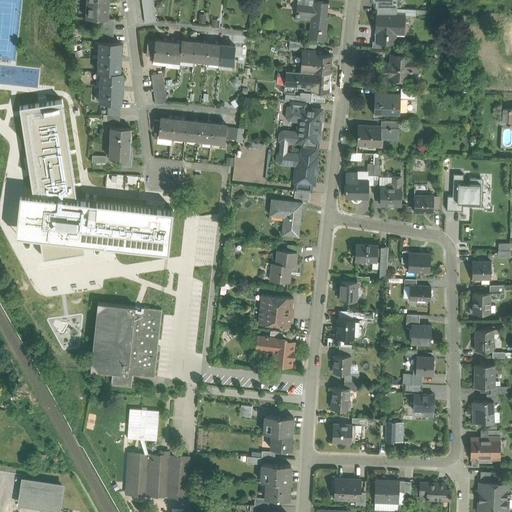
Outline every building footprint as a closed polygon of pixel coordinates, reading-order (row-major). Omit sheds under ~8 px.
[(108,0),(87,0),(86,17),(101,18),(107,18),(108,18),(108,0)] [(314,0),(314,1),(313,3),(309,3),(309,5),(300,4),(299,11),(298,11),(297,15),(311,16),(309,37),(325,39),(328,17),(323,17),(324,9),(328,9),(328,2),(314,0)] [(372,0),(373,1),(375,2),(377,2),(376,13),(396,14),(396,8),(396,0),(372,0)] [(396,14),(376,13),(376,31),(377,31),(377,41),(377,42),(386,42),(395,42),(395,29),(404,29),(405,15),(396,14)] [(169,41),(155,40),(155,41),(154,56),(153,58),(167,59),(169,41)] [(195,41),(182,40),(181,43),(180,58),(193,59),(195,41)] [(121,42),(100,41),(99,57),(120,58),(121,42)] [(155,41),(148,41),(147,55),(154,56),(155,41)] [(181,43),(169,41),(167,59),(180,61),(180,58),(181,43)] [(208,43),(195,41),(193,59),(206,61),(208,43)] [(316,44),(290,41),(289,49),(303,50),(316,51),(316,44)] [(221,44),(208,43),(206,61),(219,62),(221,44)] [(235,46),(221,44),(219,62),(233,64),(235,46)] [(372,47),(369,47),(368,59),(383,60),(384,48),(372,47)] [(331,55),(315,54),(316,51),(303,50),(301,71),(313,72),(314,72),(329,73),(331,55)] [(410,55),(391,54),(390,63),(382,62),(382,76),(393,77),(393,79),(409,80),(410,71),(418,71),(418,57),(410,57),(410,55)] [(120,58),(99,57),(98,72),(123,73),(123,72),(120,72),(120,58)] [(301,71),(286,70),(285,84),(302,86),(303,82),(313,82),(313,72),(301,71)] [(123,73),(98,72),(101,72),(101,87),(122,88),(123,73)] [(329,73),(314,72),(313,82),(312,90),(328,91),(329,73)] [(122,88),(101,87),(100,102),(109,103),(121,103),(122,88)] [(415,88),(401,88),(400,95),(400,96),(414,96),(415,88)] [(313,93),(299,92),(298,101),(312,102),(313,93)] [(400,95),(375,94),(374,110),(399,112),(400,96),(400,95)] [(39,104),(19,107),(20,111),(21,116),(27,157),(30,175),(33,191),(33,194),(77,199),(75,188),(74,184),(70,154),(69,151),(63,109),(61,100),(47,102),(39,104)] [(306,102),(292,100),(291,107),(305,109),(306,102)] [(121,103),(109,103),(108,114),(120,115),(121,103)] [(291,107),(288,107),(287,117),(289,119),(297,120),(299,122),(298,131),(296,132),(283,131),(280,133),(279,140),(282,140),(302,143),(302,139),(318,141),(319,141),(323,111),(305,109),(291,107)] [(173,118),(160,117),(158,135),(171,136),(173,118)] [(186,120),(173,118),(171,136),(184,138),(186,120)] [(199,121),(186,120),(184,138),(197,139),(199,121)] [(212,123),(199,121),(197,139),(210,140),(212,123)] [(227,124),(212,123),(210,140),(225,142),(225,138),(227,127),(227,124)] [(383,127),(357,125),(357,142),(370,143),(370,144),(380,145),(380,136),(386,136),(386,138),(390,138),(390,136),(391,129),(395,129),(395,127),(383,127)] [(131,127),(110,126),(110,127),(112,127),(112,141),(130,142),(131,127)] [(318,141),(302,139),(302,143),(302,148),(317,150),(318,141)] [(317,150),(302,148),(302,143),(282,140),(280,152),(278,154),(277,160),(279,162),(296,164),(294,182),(296,182),(312,184),(314,184),(315,175),(317,175),(318,166),(316,166),(318,156),(317,156),(317,150)] [(130,142),(112,141),(111,157),(121,157),(121,165),(131,165),(131,157),(129,157),(130,142)] [(373,160),(372,151),(352,152),(352,161),(373,160)] [(357,172),(347,172),(347,179),(346,197),(367,197),(368,180),(357,179),(357,172)] [(450,195),(450,208),(463,208),(463,204),(485,204),(485,183),(464,183),(464,173),(452,173),(452,182),(455,182),(455,195),(450,195)] [(312,184),(296,182),(295,190),(310,192),(311,192),(312,184)] [(394,183),(388,183),(388,186),(380,186),(380,204),(400,204),(400,186),(394,186),(394,183)] [(295,190),(294,197),(309,199),(310,192),(295,190)] [(169,251),(173,210),(164,209),(153,208),(138,206),(96,201),(93,201),(89,200),(85,200),(77,199),(33,194),(20,192),(14,235),(40,238),(83,242),(113,245),(169,251)] [(433,195),(414,195),(414,212),(433,212),(433,195)] [(302,202),(272,199),(270,214),(286,216),(285,226),(283,226),(282,234),(298,235),(300,217),(298,217),(299,202),(302,202)] [(83,242),(40,238),(43,257),(85,252),(83,242)] [(301,245),(288,244),(287,250),(296,251),(296,252),(300,253),(301,245)] [(378,245),(358,244),(357,260),(377,261),(378,245)] [(287,250),(278,249),(276,263),(272,262),(271,273),(275,273),(274,280),(289,282),(291,265),(295,266),(296,252),(296,251),(287,250)] [(409,252),(408,263),(408,270),(430,271),(430,253),(409,252)] [(490,262),(472,262),(472,278),(480,278),(490,278),(490,262)] [(357,282),(341,281),(340,300),(356,300),(357,282)] [(503,284),(489,285),(489,292),(490,292),(490,293),(503,293),(503,284)] [(416,285),(410,285),(405,285),(404,297),(409,297),(409,299),(430,300),(431,286),(416,285)] [(489,292),(473,292),(473,312),(490,312),(490,293),(490,292),(489,292)] [(293,297),(261,294),(258,322),(290,325),(293,297)] [(86,342),(89,298),(76,297),(73,341),(86,342)] [(134,306),(98,302),(91,369),(113,371),(111,383),(131,386),(132,380),(133,374),(155,376),(158,346),(158,343),(159,340),(161,316),(162,309),(149,307),(137,306),(134,306)] [(419,314),(407,313),(406,324),(411,325),(411,324),(418,324),(419,314)] [(354,319),(338,318),(337,337),(353,338),(354,319)] [(418,324),(411,324),(411,325),(410,342),(431,343),(431,338),(432,338),(432,334),(431,334),(432,325),(418,324)] [(493,329),(475,329),(475,349),(493,350),(493,329)] [(282,331),(270,330),(269,337),(281,338),(282,331)] [(285,341),(281,338),(269,337),(258,336),(257,345),(261,346),(261,349),(274,351),(272,363),(291,365),(294,342),(285,341)] [(351,346),(339,346),(339,352),(346,352),(346,355),(351,355),(351,346)] [(346,352),(339,352),(339,355),(335,354),(334,372),(349,373),(350,364),(351,364),(351,355),(346,355),(346,352)] [(417,356),(416,356),(415,373),(422,374),(433,374),(434,357),(417,356)] [(494,364),(475,364),(475,386),(491,386),(493,386),(494,364)] [(415,373),(412,373),(411,384),(422,385),(422,374),(415,373)] [(349,387),(333,386),(332,408),(350,409),(350,400),(348,400),(349,387)] [(434,394),(414,393),(413,409),(420,409),(420,419),(415,419),(415,423),(432,424),(433,413),(434,394)] [(491,393),(486,393),(486,401),(491,400),(491,401),(498,401),(498,393),(491,393)] [(486,401),(473,401),(473,422),(491,422),(491,401),(491,400),(486,401)] [(252,405),(241,404),(240,416),(251,417),(252,405)] [(293,416),(265,415),(264,433),(272,433),(292,434),(293,416)] [(385,440),(403,440),(403,422),(386,421),(385,440)] [(352,424),(333,423),(332,441),(351,442),(351,441),(354,441),(355,431),(352,431),(352,424)] [(292,434),(272,433),(271,448),(291,449),(292,434)] [(488,438),(471,438),(470,438),(471,457),(479,457),(479,462),(492,462),(492,457),(500,457),(500,438),(500,435),(488,435),(488,438)] [(160,455),(128,452),(125,492),(187,496),(190,456),(169,455),(170,453),(165,453),(160,453),(160,455)] [(290,465),(263,463),(262,469),(265,469),(264,480),(262,480),(262,481),(266,482),(266,481),(289,483),(290,465)] [(490,471),(480,471),(480,481),(490,482),(490,471)] [(349,478),(335,478),(335,479),(336,479),(335,497),(334,497),(334,498),(356,499),(360,499),(360,491),(361,479),(354,479),(349,479),(349,478)] [(62,485),(24,480),(20,502),(59,508),(62,485)] [(399,480),(375,480),(375,501),(398,501),(398,491),(399,480)] [(289,483),(266,481),(266,482),(265,497),(265,498),(269,498),(288,500),(289,483)] [(490,482),(480,481),(478,511),(506,511),(507,506),(506,506),(506,498),(509,499),(509,498),(506,498),(506,491),(507,491),(508,483),(490,482)] [(445,483),(420,482),(420,492),(427,493),(427,500),(428,500),(428,499),(444,500),(444,497),(451,498),(451,495),(450,495),(450,490),(445,490),(445,483)] [(366,492),(360,491),(360,499),(356,499),(355,505),(365,505),(366,492)] [(265,497),(255,497),(254,504),(254,505),(268,506),(269,498),(265,498),(265,497)]
